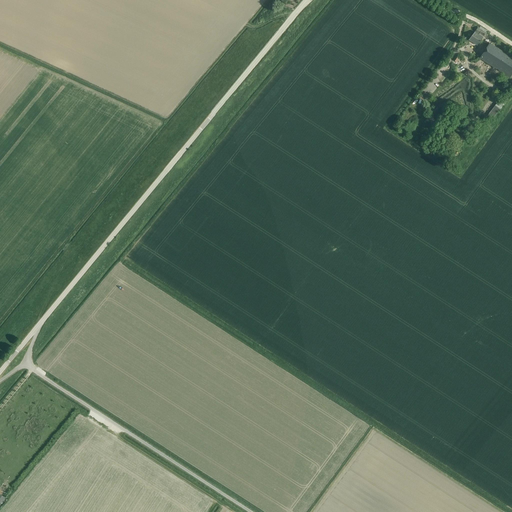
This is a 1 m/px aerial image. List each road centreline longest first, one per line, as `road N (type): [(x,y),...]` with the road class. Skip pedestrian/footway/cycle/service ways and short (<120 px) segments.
road 1 (unclassified): [(38,325),(298,10)]
road 2 (unclassified): [(247,511),(22,363)]
